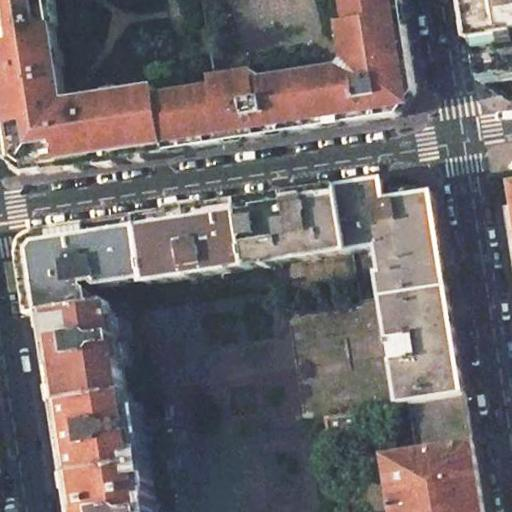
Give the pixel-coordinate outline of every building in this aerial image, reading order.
[(27,4),(0,8),(0,64),(41,58),(48,57),(58,55),(50,0),(49,1),(27,4)] [(0,0),(0,8),(27,4),(49,1),(50,0),(49,0),(0,0)] [(342,26),(348,63),(345,68),(332,70),(258,82),(256,74),(248,75),(240,77),(215,81),(216,88),(159,97),(168,154),(395,119),(394,108),(400,108),(410,92),(409,87),(418,85),(404,0),(347,0),(352,24),(342,26)] [(511,0),(471,0),(484,82),(511,77),(511,0)] [(0,95),(4,120),(58,111),(62,110),(76,108),(83,107),(101,104),(100,98),(66,103),(63,86),(58,55),(48,57),(41,58),(0,64),(0,95)] [(101,104),(110,163),(168,154),(159,97),(158,89),(100,98),(101,104)] [(58,111),(4,120),(10,158),(10,162),(14,161),(27,171),(28,176),(110,163),(101,104),(83,107),(76,108),(62,110),(58,111)] [(411,178),(341,189),(351,253),(353,252),(382,248),(386,275),(382,275),(386,298),(450,289),(435,195),(411,178)] [(341,189),(241,204),(250,269),(253,269),(351,253),(341,189)] [(241,204),(140,220),(150,281),(150,285),(250,269),(241,204)] [(40,236),(25,257),(34,318),(47,316),(94,308),(92,293),(85,288),(84,289),(83,286),(102,283),(102,286),(104,288),(150,281),(140,220),(40,236)] [(450,289),(386,298),(392,342),(391,342),(391,347),(395,346),(397,361),(395,361),(403,405),(413,403),(467,395),(450,289)] [(94,308),(47,316),(47,317),(60,405),(128,394),(114,305),(94,308)] [(128,394),(60,405),(72,477),(139,467),(128,394)] [(421,452),(388,458),(396,511),(485,511),(467,395),(413,403),(421,452)] [(357,412),(327,416),(332,447),(362,442),(357,412)] [(146,511),(139,467),(72,477),(77,511),(146,511)]
